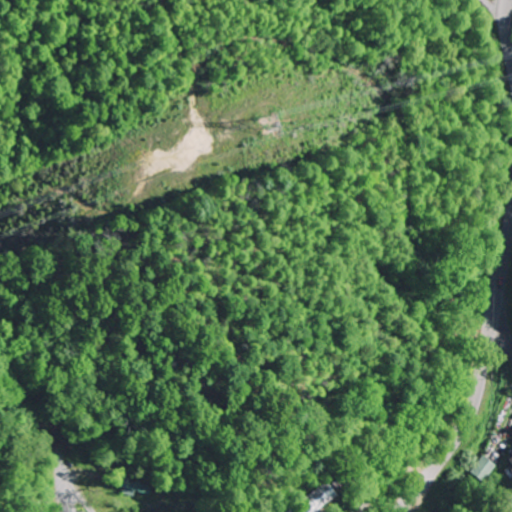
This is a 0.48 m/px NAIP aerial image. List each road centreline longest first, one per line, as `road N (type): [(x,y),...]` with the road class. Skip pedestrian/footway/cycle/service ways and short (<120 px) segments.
road 1 (secondary): [(508,0),(511,46),(491,320),(476,402),(460,435),(398,511)]
road 2 (track): [(154,159),(188,147),(197,132),(198,80),(164,0)]
